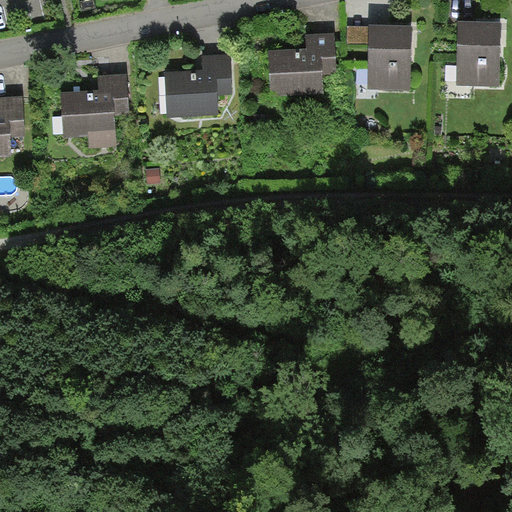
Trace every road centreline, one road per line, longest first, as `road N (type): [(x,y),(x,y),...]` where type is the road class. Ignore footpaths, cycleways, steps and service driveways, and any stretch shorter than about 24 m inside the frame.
road 1 (track): [(0,252),(184,221),(511,205)]
road 2 (residential): [(0,54),(263,0)]
